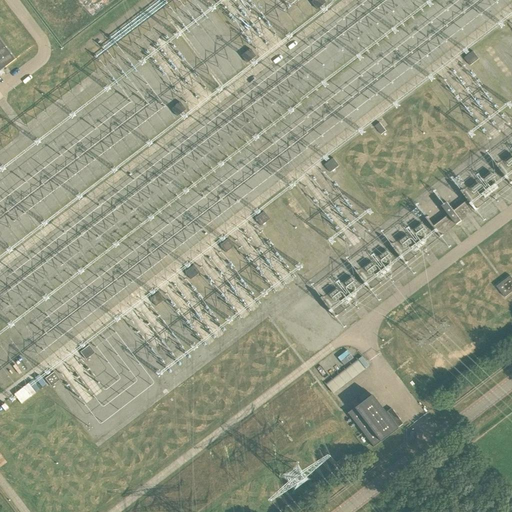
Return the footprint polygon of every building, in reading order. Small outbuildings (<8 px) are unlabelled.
[(0,71),(15,60),(0,40),(0,71)] [(171,109),(177,117),(186,110),(180,102),(171,109)] [(450,227),(461,219),(451,207),(446,211),(449,214),(438,223),(436,225),(439,230),(447,224),(450,227)] [(255,218),(261,226),(270,219),(264,212),(255,218)] [(505,297),(511,291),(511,278),(510,276),(496,286),(505,297)] [(151,299),(156,306),(165,299),(159,292),(151,299)] [(80,352),(86,360),(95,353),(89,345),(80,352)] [(358,361),(324,382),(330,392),(364,371),(358,361)] [(45,379),(51,387),(60,380),(54,372),(45,379)] [(398,429),(372,395),(349,413),(374,447),(398,429)]
